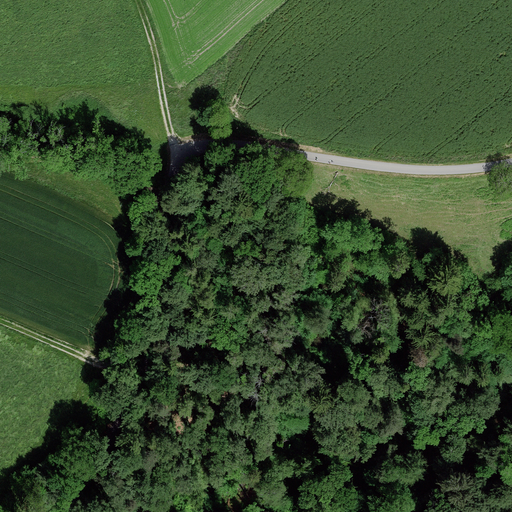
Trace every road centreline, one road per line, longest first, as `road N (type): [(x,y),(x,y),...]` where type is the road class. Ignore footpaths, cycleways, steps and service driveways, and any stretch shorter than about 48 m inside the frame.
road 1 (tertiary): [(511,161),(420,170),(233,144),(183,157),(165,212),(167,276),(157,337),(64,511)]
road 2 (track): [(174,168),(154,44),(137,0)]
